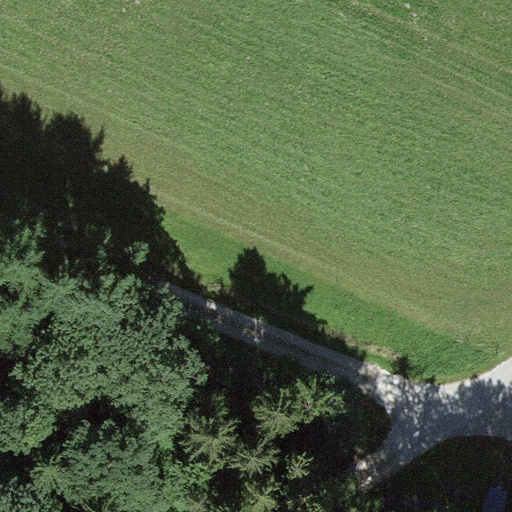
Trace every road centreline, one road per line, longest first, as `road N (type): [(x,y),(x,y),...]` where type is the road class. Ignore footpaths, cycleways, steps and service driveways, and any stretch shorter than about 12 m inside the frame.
road 1 (track): [(0,236),(464,410)]
road 2 (track): [(511,379),(323,511)]
